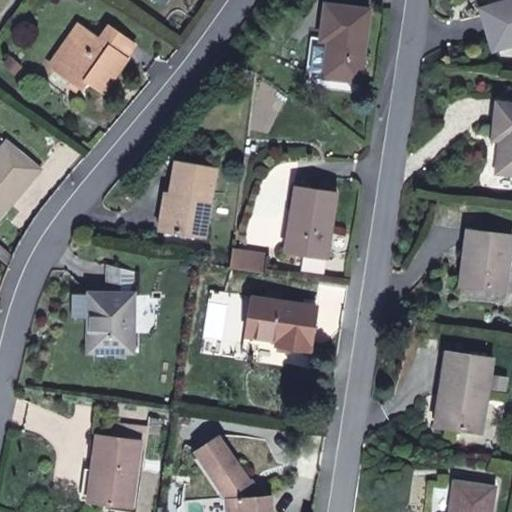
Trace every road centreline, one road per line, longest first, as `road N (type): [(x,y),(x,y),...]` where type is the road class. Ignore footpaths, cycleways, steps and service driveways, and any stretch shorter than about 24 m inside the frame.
road 1 (residential): [(341,511),(423,0)]
road 2 (residential): [(240,0),(39,259),(0,392)]
